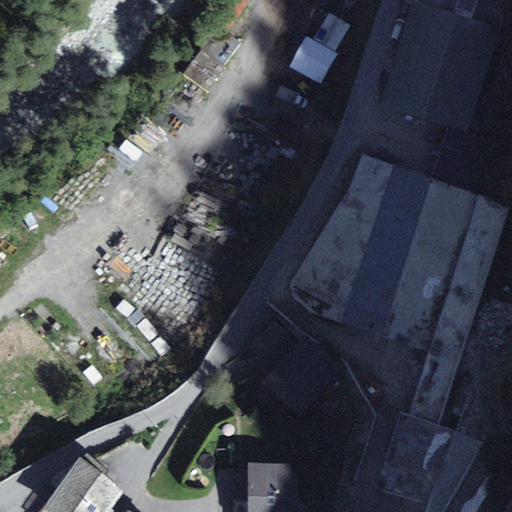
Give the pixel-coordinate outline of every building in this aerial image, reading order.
[(461,0),(417,0),(381,103),(468,133),(504,30),(457,13),(461,0)] [(320,79),(354,22),(327,6),(293,64),(320,79)] [(297,340),(273,317),(246,345),(272,370),(259,384),(296,418),(343,368),(305,331),(297,340)] [(110,511),(123,494),(78,463),(44,511),(110,511)] [(290,511),(292,470),(247,469),(245,511),(290,511)]
